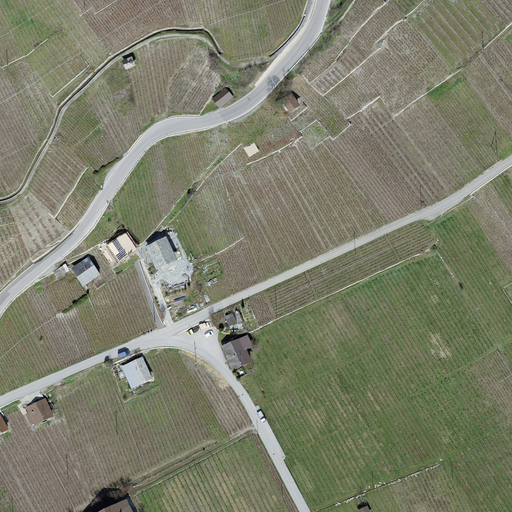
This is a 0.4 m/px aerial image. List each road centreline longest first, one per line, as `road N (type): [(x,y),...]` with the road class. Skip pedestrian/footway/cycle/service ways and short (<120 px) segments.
road 1 (unclassified): [(0,305),(79,235),(144,141),(244,110),(283,76),(320,31),(326,0)]
road 2 (unclassified): [(155,335),(466,197),(511,165)]
road 3 (unclassified): [(305,511),(238,387),(203,351),(155,335)]
road 4 (unclassified): [(0,402),(155,335)]
